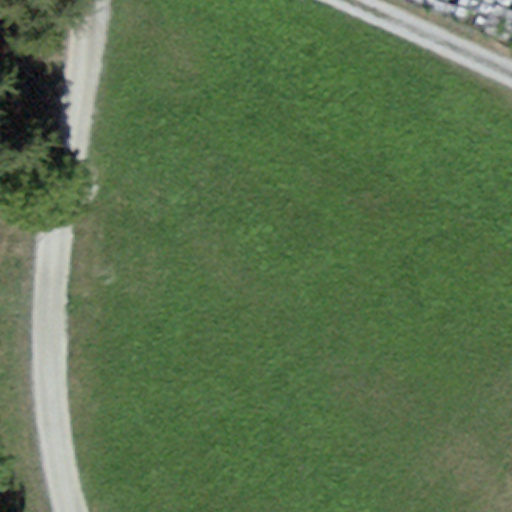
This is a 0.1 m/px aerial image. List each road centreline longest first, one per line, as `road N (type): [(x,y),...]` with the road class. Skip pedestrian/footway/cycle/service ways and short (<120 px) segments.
road 1 (track): [(86,0),(84,73),(52,249),(47,334),(53,449),(69,511)]
road 2 (track): [(511,65),(362,0)]
